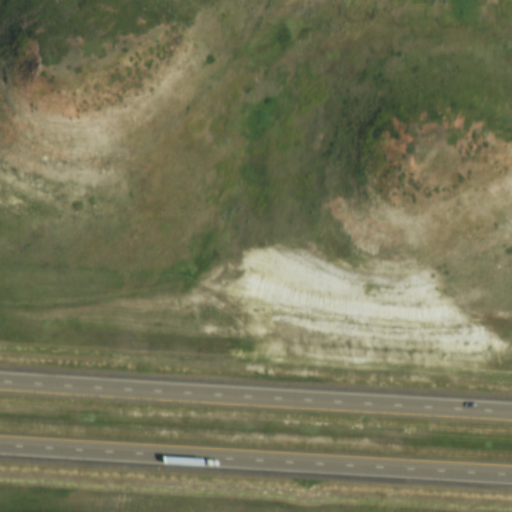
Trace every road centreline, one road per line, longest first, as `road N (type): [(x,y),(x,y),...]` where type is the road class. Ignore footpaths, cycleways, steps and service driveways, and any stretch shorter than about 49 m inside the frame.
road 1 (motorway): [(0,444),(511,477)]
road 2 (motorway): [(511,409),(0,382)]
